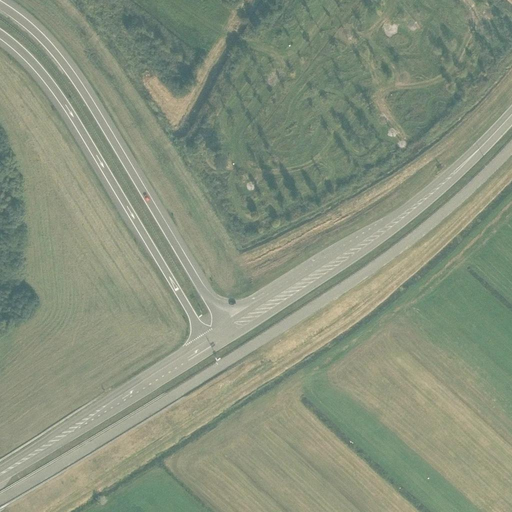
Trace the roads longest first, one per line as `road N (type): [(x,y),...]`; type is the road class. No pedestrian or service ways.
road 1 (motorway): [(227,330),(66,67),(0,5)]
road 2 (motorway): [(0,33),(78,123),(207,343)]
road 3 (secondary): [(227,330),(398,219),(511,114)]
road 4 (secondary): [(0,474),(207,343)]
